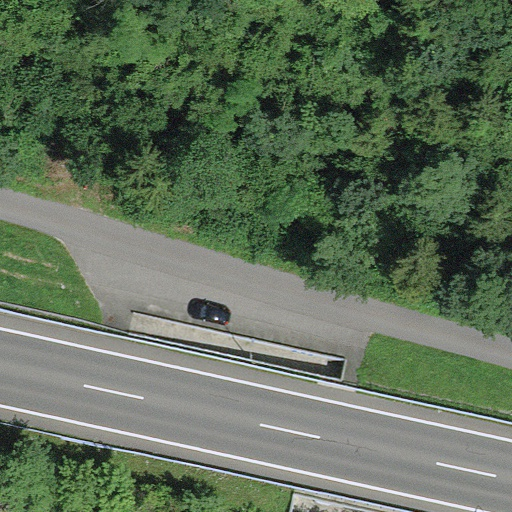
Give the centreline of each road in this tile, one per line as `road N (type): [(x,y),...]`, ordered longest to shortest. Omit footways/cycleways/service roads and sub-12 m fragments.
road 1 (unclassified): [(511,355),(0,209)]
road 2 (trunk): [(511,476),(0,364)]
